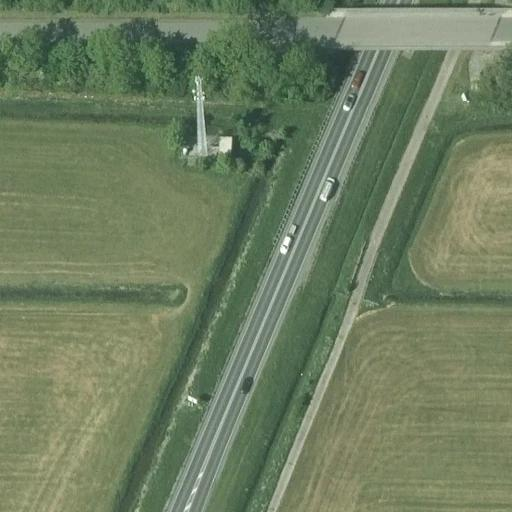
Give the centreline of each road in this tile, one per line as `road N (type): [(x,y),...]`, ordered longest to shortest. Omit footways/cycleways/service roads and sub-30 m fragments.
road 1 (unclassified): [(511,40),(0,39)]
road 2 (trunk): [(204,465),(397,0)]
